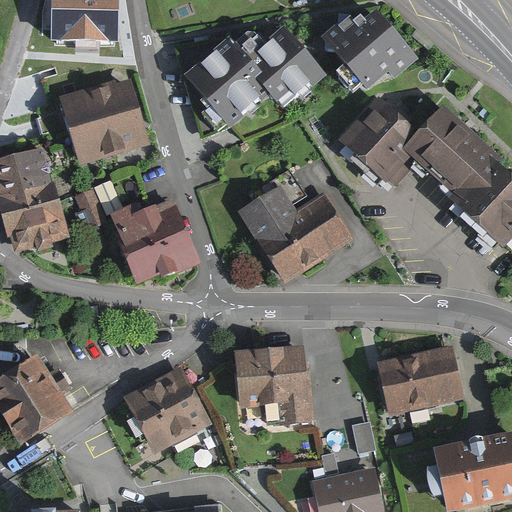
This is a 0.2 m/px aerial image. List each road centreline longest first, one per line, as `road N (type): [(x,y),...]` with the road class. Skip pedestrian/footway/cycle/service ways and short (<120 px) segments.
road 1 (residential): [(219,305),(137,0)]
road 2 (residential): [(219,305),(407,307),(511,330)]
road 3 (residential): [(219,305),(196,337),(0,471)]
road 4 (residential): [(0,247),(45,280),(219,305)]
